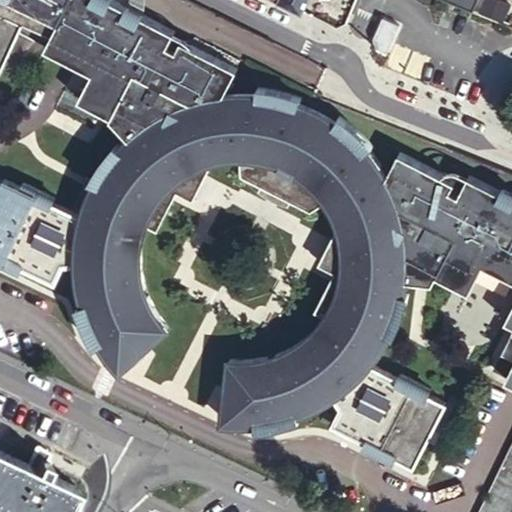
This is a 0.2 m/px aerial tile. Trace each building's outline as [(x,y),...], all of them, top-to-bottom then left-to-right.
[(0,0),(0,15),(65,46),(68,40),(71,33),(227,113),(223,120),(281,151),(285,142),(461,233),(456,241),(451,239),(432,277),(464,293),(478,266),(511,283),(511,299),(500,322),(511,328),(511,357),(499,382),(511,388),(511,201),(462,175),(452,195),(442,190),(447,180),(391,151),(380,172),(364,150),(368,146),(363,141),(355,133),(346,125),(336,118),(333,122),(323,115),(312,110),(299,104),(301,100),(294,97),(283,93),(271,91),(260,89),(259,94),(246,92),(231,93),(243,67),(185,38),(180,49),(171,45),(178,30),(117,0),(0,0)] [(280,0),(303,11),(308,0),(280,0)] [(433,0),(437,2),(473,17),(480,0),(433,0)] [(504,21),(508,8),(488,1),(484,15),(504,21)] [(0,73),(17,38),(90,73),(77,101),(110,118),(132,73),(68,40),(65,46),(0,15),(0,73)] [(400,26),(382,18),(372,39),(376,50),(387,56),(400,26)] [(132,73),(212,115),(223,120),(227,113),(71,33),(68,40),(132,73)] [(215,132),(212,115),(132,73),(110,118),(108,120),(125,137),(115,147),(113,145),(107,151),(97,166),(87,181),(91,184),(83,201),(80,211),(77,219),(76,227),(74,243),(73,252),(73,260),(73,264),(72,266),(73,276),(76,286),(78,298),(80,305),(76,306),(77,313),(84,330),(88,340),(93,349),(98,347),(101,350),(107,359),(111,364),(138,337),(146,345),(165,326),(158,316),(150,304),(144,289),(141,278),(140,270),(140,272),(139,254),(139,246),(140,240),(145,224),(153,229),(173,190),(188,198),(209,160),(225,159),(222,131),(215,132)] [(222,131),(225,159),(230,158),(235,158),(235,177),(307,214),(324,202),(326,205),(328,211),(353,198),(356,205),(370,196),(281,151),(223,120),(212,115),(215,132),(222,131)] [(370,196),(451,239),(456,241),(461,233),(285,142),(281,151),(370,196)] [(76,227),(77,219),(50,205),(52,201),(20,184),(17,189),(1,180),(0,182),(0,265),(15,274),(17,269),(50,286),(59,267),(72,266),(73,264),(73,260),(73,252),(74,243),(76,227)] [(432,277),(451,239),(370,196),(356,205),(353,198),(328,211),(336,226),(317,264),(332,272),(312,310),(320,314),(316,321),(304,333),(294,341),(283,348),(274,351),(265,354),(254,357),(243,358),(227,358),(222,383),(233,385),(224,423),(234,424),(247,423),(248,429),(260,427),(275,425),(294,419),(292,415),(306,410),(315,406),(324,401),(329,397),(332,396),(339,391),(350,382),(362,369),(366,365),(369,362),(376,351),(382,341),(385,336),(388,338),(396,321),(402,302),(404,295),(401,294),(402,281),(428,284),(432,277)] [(119,372),(146,345),(138,337),(111,364),(119,372)] [(378,372),(366,365),(362,369),(350,382),(339,391),(332,396),(329,397),(337,408),(327,426),(345,435),(360,442),(358,447),(390,462),(392,458),(409,466),(441,403),(424,395),(427,390),(394,374),(392,379),(378,372)] [(233,385),(222,383),(214,422),(224,423),(233,385)] [(511,434),(472,511),(509,511),(511,507),(511,434)] [(0,507),(10,511),(65,511),(76,490),(80,482),(42,464),(0,443),(0,507)]
